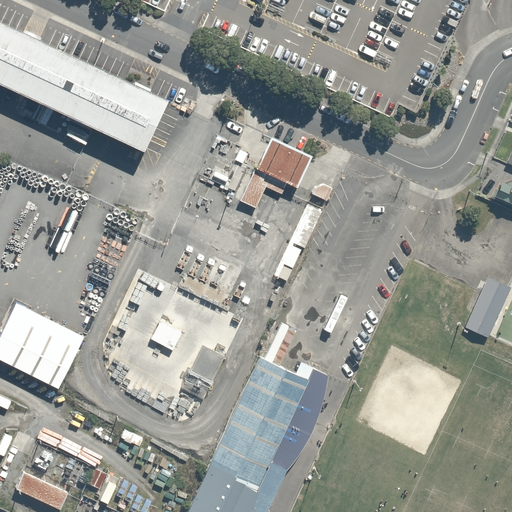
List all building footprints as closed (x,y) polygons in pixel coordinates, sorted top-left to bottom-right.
[(0,85),(128,145),(152,94),(0,23),(0,85)] [(298,155),(258,136),(242,169),(283,188),(298,155)] [(495,185),(490,196),(511,206),(511,179),(506,181),(500,178),(497,185),(495,185)] [(323,181),(310,185),(308,190),(326,199),(333,185),(323,181)] [(211,254),(193,294),(222,308),(240,267),(211,254)] [(487,336),(488,334),(510,286),(486,275),(464,325),(487,336)] [(69,330),(2,298),(0,302),(0,356),(46,378),(69,330)] [(249,353),(175,511),(236,511),(299,376),(249,353)] [(55,487),(14,469),(6,486),(47,505),(55,487)]
